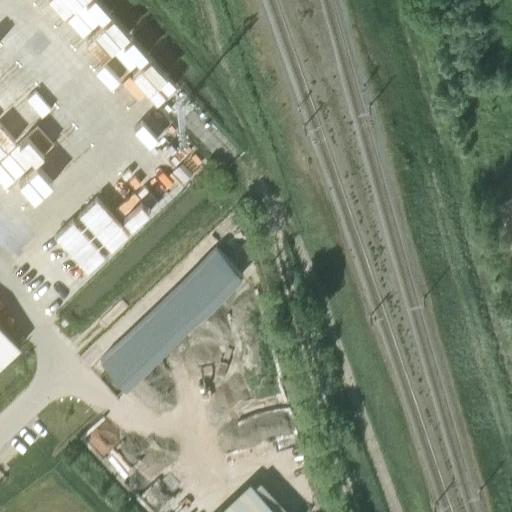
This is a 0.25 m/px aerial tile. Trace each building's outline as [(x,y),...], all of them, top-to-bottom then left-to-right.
[(10,107),(19,99),(9,88),(0,96),(0,126),(15,113),(10,107)] [(30,146),(0,172),(0,175),(25,204),(65,169),(59,162),(84,141),(62,116),(65,113),(48,94),(12,126),(30,146)] [(146,143),(178,177),(195,162),(163,127),(146,143)] [(109,215),(92,231),(108,248),(125,232),(109,215)] [(76,227),(59,242),(83,269),(100,254),(76,227)] [(239,274),(215,249),(101,357),(124,382),(239,274)] [(41,263),(57,288),(75,278),(59,252),(41,263)] [(0,363),(20,345),(0,323),(0,363)] [(275,511),(250,485),(221,511),(275,511)]
